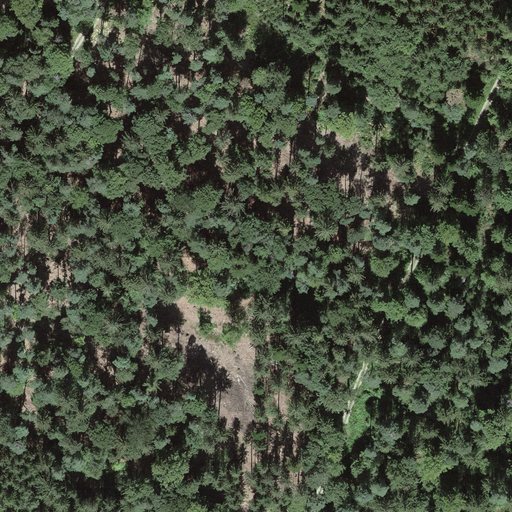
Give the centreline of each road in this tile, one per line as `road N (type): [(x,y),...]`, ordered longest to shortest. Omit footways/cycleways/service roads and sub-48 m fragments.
road 1 (track): [(511,62),(400,292),(314,511)]
road 2 (track): [(0,165),(96,0)]
